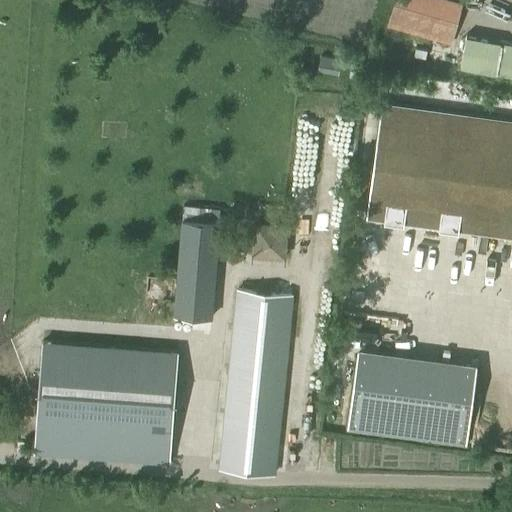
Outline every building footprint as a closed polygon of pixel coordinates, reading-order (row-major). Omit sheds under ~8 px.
[(382,0),(376,23),(440,41),(451,0),(382,0)] [(511,236),(511,120),(381,103),(366,217),(511,236)] [(91,118),(91,135),(116,136),(117,118),(91,118)] [(188,199),(193,181),(171,175),(166,194),(188,199)] [(243,255),(276,256),(277,217),(243,217),(243,255)] [(220,222),(181,219),(173,316),(212,319),(220,222)] [(236,288),(218,469),(276,475),(293,294),(236,288)] [(43,340),(33,454),(169,464),(177,350),(43,340)] [(347,427),(465,443),(474,372),(357,356),(347,427)]
